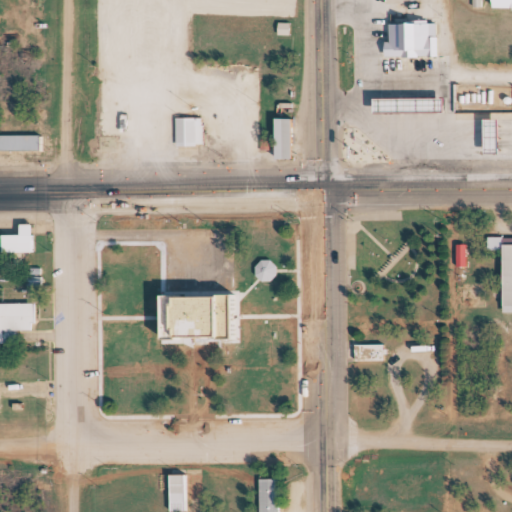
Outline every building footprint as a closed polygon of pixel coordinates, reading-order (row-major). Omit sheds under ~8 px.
[(511,0),(489,0),(489,9),(511,9),(511,0)] [(391,19),(437,18),(437,53),(386,53),(386,39),(391,39),(391,19)] [(379,95),(448,94),(448,108),(379,109),(379,95)] [(283,113),(283,154),(302,153),(301,113),(283,113)] [(179,115),(180,144),(209,143),(208,115),(179,115)] [(488,115),(503,115),(503,147),(489,147),(488,115)] [(288,118),(272,118),(272,161),(288,161),(288,118)] [(0,132),(0,146),(48,146),(47,132),(0,132)] [(440,132),(440,151),(455,151),(455,159),(467,158),(467,153),(480,153),(480,132),(440,132)] [(9,231),(9,248),(39,247),(39,219),(27,219),(27,230),(9,231)] [(0,252),(28,253),(28,224),(16,224),(16,235),(0,234),(0,252)] [(499,314),(511,313),(511,237),(499,238),(499,314)] [(172,286),(173,330),(245,330),(244,286),(172,286)] [(0,300),(40,300),(40,320),(37,320),(37,328),(23,328),(23,340),(0,340),(0,300)] [(361,340),(389,339),(389,344),(393,344),(393,350),(390,350),(390,357),(361,357),(361,340)] [(175,472),(175,508),(192,508),(192,472),(175,472)] [(181,511),(181,474),(167,474),(166,511),(181,511)] [(265,475),(265,511),(286,511),(286,475),(265,475)]
